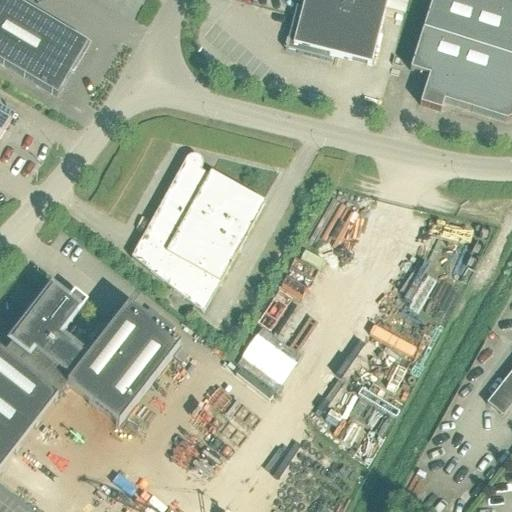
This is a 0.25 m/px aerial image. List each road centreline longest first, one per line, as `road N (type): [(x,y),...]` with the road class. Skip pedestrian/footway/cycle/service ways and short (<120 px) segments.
road 1 (unclassified): [(140,76),(198,101),(477,170),(511,170)]
road 2 (unclassified): [(140,76),(88,148),(0,244)]
road 3 (unknown): [(64,511),(92,456),(113,448),(223,509)]
